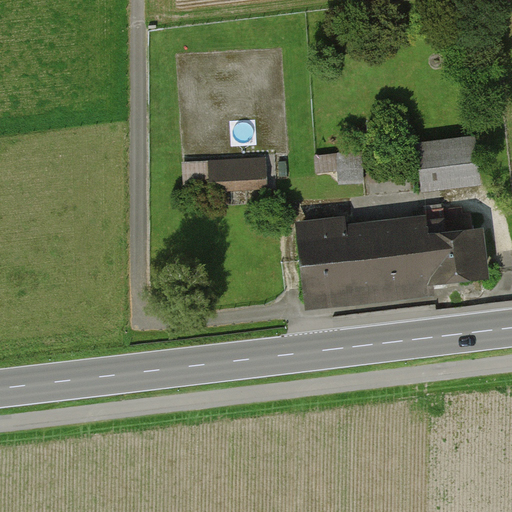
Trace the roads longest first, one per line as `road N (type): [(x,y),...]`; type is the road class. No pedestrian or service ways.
road 1 (primary): [(0,387),(511,328)]
road 2 (track): [(299,353),(295,311),(180,323),(156,314),(144,298),(140,0)]
